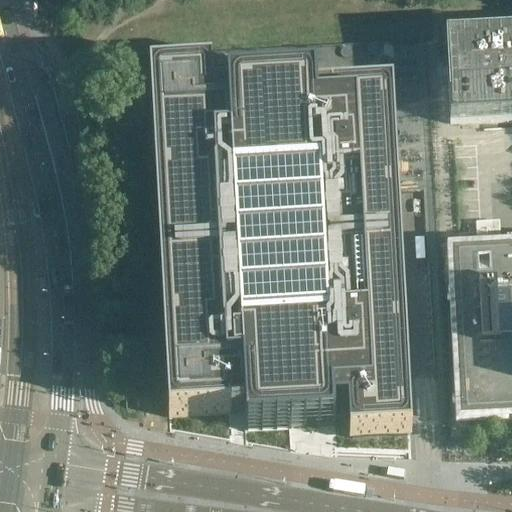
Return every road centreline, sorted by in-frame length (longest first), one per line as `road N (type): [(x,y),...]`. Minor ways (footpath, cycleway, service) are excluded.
road 1 (secondary): [(52,480),(63,290),(52,213),(0,14)]
road 2 (unclassified): [(388,511),(147,479),(109,486)]
